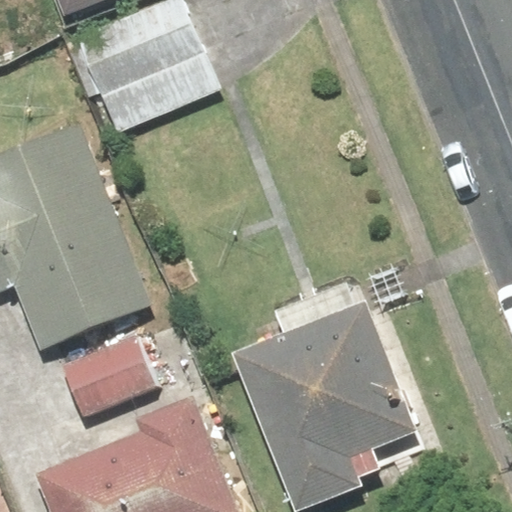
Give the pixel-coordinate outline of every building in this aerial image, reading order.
[(229,94),(189,0),(179,0),(90,38),(131,136),(229,94)] [(121,0),(97,0),(101,8),(121,0)] [(166,303),(87,119),(0,156),(0,283),(6,296),(27,287),(55,351),(166,303)] [(437,436),(385,302),(370,308),(360,282),(293,308),(303,334),(252,354),(313,511),(407,474),(398,451),(437,436)] [(150,335),(73,367),(96,421),(172,389),(150,335)] [(259,511),(209,393),(152,416),(156,426),(53,470),(70,511),(259,511)]
